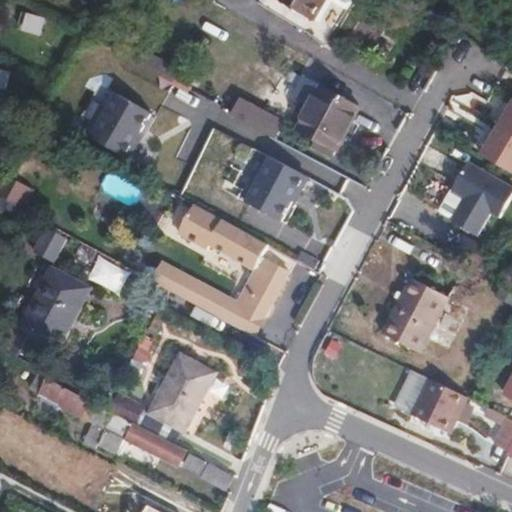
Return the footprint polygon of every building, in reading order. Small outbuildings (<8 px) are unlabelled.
[(304,0),(319,8),(323,0),(304,0)] [(314,31),(329,40),(344,12),(329,4),(314,31)] [(32,15),(27,32),(39,36),(44,19),(32,15)] [(159,59),(151,69),(185,95),(193,85),(159,59)] [(302,127),(297,137),(335,157),(356,119),(306,92),(290,120),(302,127)] [(152,113),(117,94),(92,139),(131,160),(144,135),(140,134),(152,113)] [(511,98),(480,154),(511,172),(511,98)] [(282,129),(238,104),(228,121),(272,146),(282,129)] [(247,202),(281,221),(306,177),(272,158),(247,202)] [(500,218),(511,197),(511,189),(469,163),(452,191),(466,200),(453,222),(477,236),(492,212),(500,218)] [(466,200),(452,191),(437,213),(453,222),(466,200)] [(272,243),(196,204),(180,235),(210,250),(212,245),(259,268),(264,258),(272,243)] [(42,233),(30,257),(50,267),(62,243),(42,233)] [(264,258),(259,268),(256,274),(266,279),(274,263),(264,258)] [(163,260),(152,282),(229,323),(239,305),(240,302),(163,260)] [(120,296),(130,276),(100,261),(90,282),(120,296)] [(266,279),(256,274),(240,302),(239,305),(264,318),(289,272),(274,263),(266,279)] [(23,329),(62,348),(89,294),(49,274),(23,329)] [(412,277),(383,332),(422,352),(450,297),(412,277)] [(239,305),(229,323),(254,336),(264,318),(239,305)] [(182,357),(152,415),(188,434),(219,375),(182,357)] [(411,411),(427,376),(413,369),(396,404),(411,411)] [(467,396),(427,376),(411,411),(450,430),(458,413),(465,399),(467,396)] [(87,442),(97,447),(113,416),(43,379),(36,393),(96,426),(87,442)] [(472,402),(465,399),(458,413),(465,416),(472,402)] [(511,441),(511,417),(507,415),(493,443),(508,450),(511,441)] [(118,418),(103,447),(124,459),(133,443),(151,452),(150,454),(164,461),(171,446),(118,418)] [(196,459),(190,469),(202,476),(208,466),(196,459)] [(227,491),(235,477),(212,464),(204,480),(227,491)] [(186,511),(190,506),(170,495),(160,511),(143,511),(135,508),(132,511),(186,511)]
